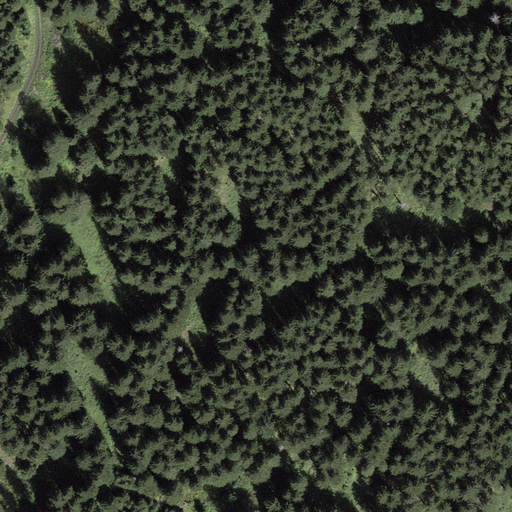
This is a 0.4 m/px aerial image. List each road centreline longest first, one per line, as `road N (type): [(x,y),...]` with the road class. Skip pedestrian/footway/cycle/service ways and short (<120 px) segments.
road 1 (track): [(220,511),(355,420),(365,421),(368,432),(361,511)]
road 2 (track): [(36,0),(37,60),(0,141)]
